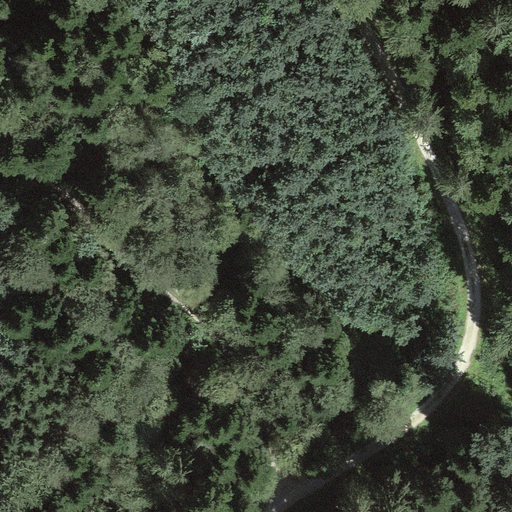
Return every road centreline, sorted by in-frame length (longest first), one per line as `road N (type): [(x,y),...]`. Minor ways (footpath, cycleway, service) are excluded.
road 1 (track): [(278,511),(406,419),(446,384),(469,345),(473,282),(457,218),(337,0)]
road 2 (track): [(0,161),(118,240),(243,359),(294,495)]
